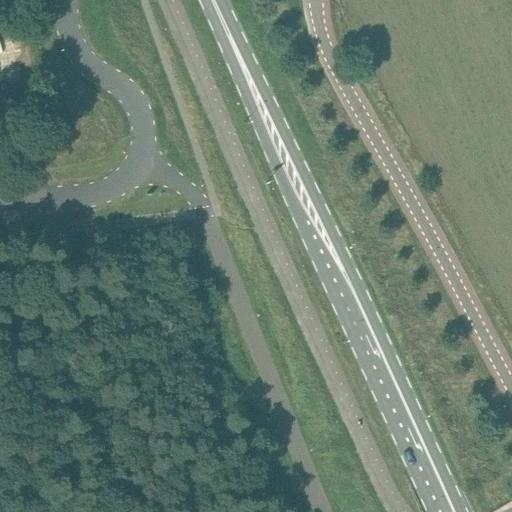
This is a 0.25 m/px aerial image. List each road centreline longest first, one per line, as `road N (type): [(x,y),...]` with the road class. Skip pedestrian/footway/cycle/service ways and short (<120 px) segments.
road 1 (tertiary): [(447,511),(213,0)]
road 2 (unclassified): [(316,0),(334,66),(511,391)]
road 3 (unclassified): [(320,511),(196,198),(138,162)]
road 4 (unclassified): [(67,0),(71,47),(125,92),(145,122),(138,162)]
road 5 (residential): [(138,162),(116,187),(97,194),(0,206)]
